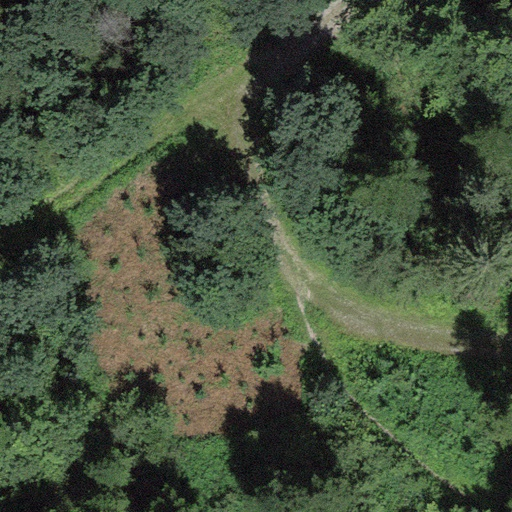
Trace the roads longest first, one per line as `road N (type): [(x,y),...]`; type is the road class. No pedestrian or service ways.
road 1 (track): [(511,352),(309,320),(235,98),(354,0)]
road 2 (track): [(0,264),(235,98)]
road 3 (track): [(511,511),(356,402),(309,320)]
